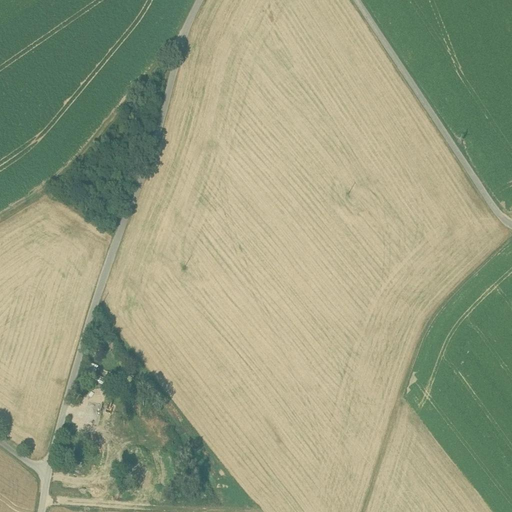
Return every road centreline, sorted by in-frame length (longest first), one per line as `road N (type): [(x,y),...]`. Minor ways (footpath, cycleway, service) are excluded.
road 1 (unclassified): [(200,0),(177,45),(165,105),(92,308),(47,475)]
road 2 (track): [(364,511),(430,317),(511,235)]
road 3 (unclassified): [(511,225),(357,0)]
road 4 (track): [(177,45),(51,193),(0,219)]
road 5 (track): [(261,511),(42,506)]
